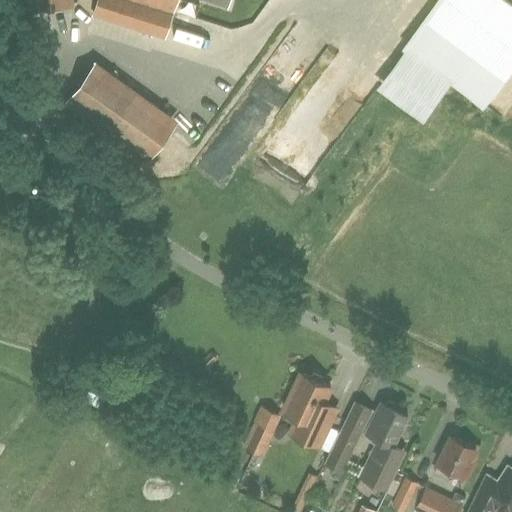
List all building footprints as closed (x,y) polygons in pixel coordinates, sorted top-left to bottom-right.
[(98,0),(95,14),(166,35),(177,0),(211,0),(228,5),(229,0),(98,0)] [(7,178),(20,190),(30,179),(18,167),(7,178)] [(212,352),(204,359),(209,364),(216,357),(212,352)] [(116,386),(83,371),(73,395),(106,409),(116,386)] [(291,432),(319,445),(337,406),(324,400),(331,384),(322,381),(323,375),(314,371),(310,375),(302,371),(284,409),(299,416),(291,432)] [(372,407),(355,399),(326,461),(343,469),(372,407)] [(361,475),(389,488),(407,450),(394,444),(408,413),(398,408),(398,404),(389,400),(386,402),(384,402),(384,403),(380,402),(366,431),(379,438),(361,475)] [(246,448),(265,455),(283,414),(261,404),(253,420),(259,421),(246,448)] [(452,469),(465,475),(474,458),(472,456),(477,446),(452,434),(438,462),(439,463),(435,470),(449,476),(452,469)] [(511,511),(511,493),(511,491),(511,467),(508,465),(498,480),(487,473),(486,473),(466,511),(491,511),(495,507),(503,511),(511,511)] [(403,509),(417,480),(406,475),(392,505),(403,509)] [(415,508),(423,511),(460,511),(466,499),(468,496),(456,490),(452,497),(427,485),(415,508)]
